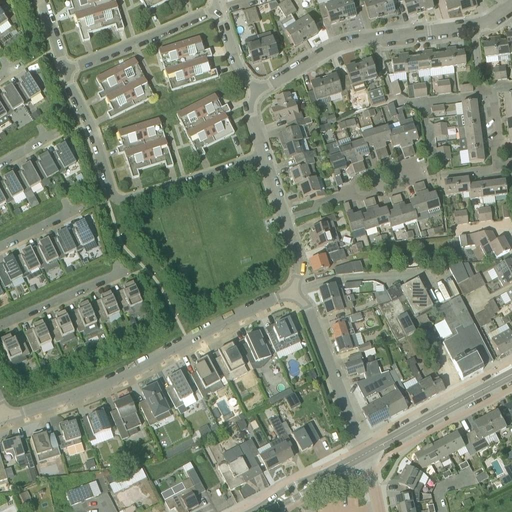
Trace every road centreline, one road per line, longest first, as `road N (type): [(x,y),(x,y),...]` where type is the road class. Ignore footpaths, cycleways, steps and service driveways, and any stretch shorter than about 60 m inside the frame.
road 1 (residential): [(6,418),(110,384),(291,292)]
road 2 (residential): [(265,159),(129,201),(120,197),(109,190),(64,67)]
road 3 (residential): [(474,24),(342,43),(257,91)]
road 4 (residential): [(291,292),(313,308),(366,452)]
road 5 (tertiary): [(366,452),(511,375)]
road 6 (residential): [(64,67),(216,11)]
road 7 (residential): [(284,220),(421,170)]
road 8 (residential): [(0,326),(122,273)]
road 9 (tertiary): [(255,511),(366,452)]
